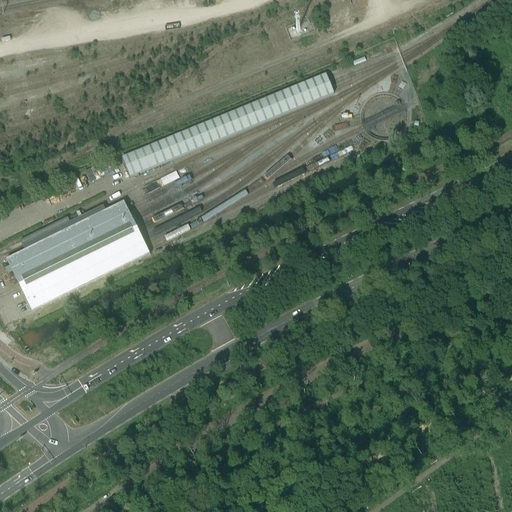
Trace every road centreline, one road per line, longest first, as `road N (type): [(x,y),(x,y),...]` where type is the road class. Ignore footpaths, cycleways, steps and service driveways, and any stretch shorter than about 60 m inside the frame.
road 1 (trunk): [(511,162),(289,270),(49,413)]
road 2 (trunk): [(60,451),(147,394),(511,212)]
road 3 (unclassified): [(99,511),(319,372),(511,292)]
road 4 (unknown): [(298,511),(323,489),(511,377)]
